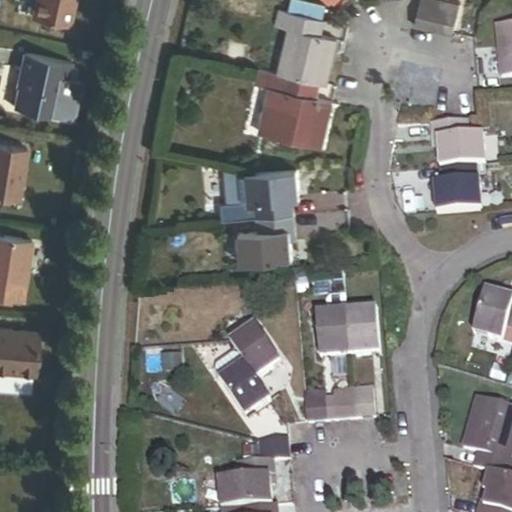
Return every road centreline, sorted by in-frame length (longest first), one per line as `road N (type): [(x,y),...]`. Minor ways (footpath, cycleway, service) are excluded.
road 1 (tertiary): [(91,511),(97,288),(127,95),(153,0)]
road 2 (residential): [(511,237),(459,254),(433,275),(415,312),(423,511)]
